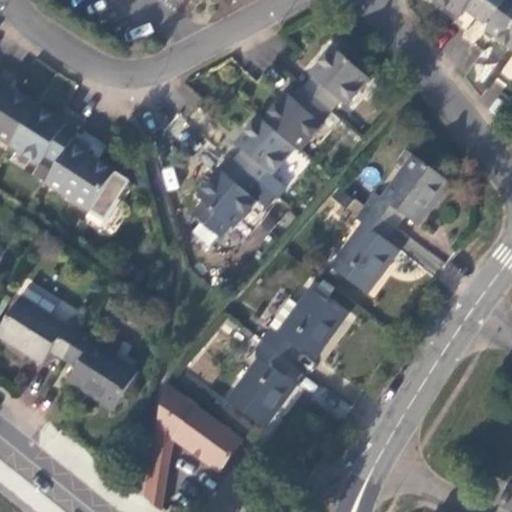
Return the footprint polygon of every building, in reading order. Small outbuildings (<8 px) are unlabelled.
[(465,8),(475,16),(486,0),(437,0),(458,16),(465,8)] [(486,29),(511,48),(511,0),(486,0),(475,16),(489,25),(486,29)] [(312,78),(303,89),(328,111),(337,100),(344,106),(367,78),(334,47),(309,75),(312,78)] [(2,88),(0,87),(0,138),(9,144),(34,106),(3,86),(2,88)] [(263,121),(294,147),(298,151),(321,123),(319,121),(328,111),(303,89),(293,99),(287,93),(263,121)] [(64,124),(34,106),(9,144),(39,164),(43,159),(54,166),(68,143),(74,134),(62,127),(64,124)] [(242,150),(233,161),(260,184),(268,173),(270,175),(294,147),(263,121),(259,117),(234,144),(242,150)] [(89,144),(74,134),(68,143),(54,166),(44,182),(89,210),(90,209),(104,218),(128,181),(84,153),(89,144)] [(363,205),(395,228),(403,216),(415,225),(448,180),(403,149),(394,163),(401,168),(379,197),(372,193),(363,205)] [(260,184),(233,161),(223,171),(220,169),(196,197),(231,227),(255,199),(250,195),(260,184)] [(386,240),(395,228),(363,205),(353,218),(360,222),(329,267),(366,293),(398,249),(386,240)] [(434,271),(442,261),(410,237),(403,247),(434,271)] [(259,340),(291,362),(301,350),(313,359),(346,315),(310,288),(298,304),(287,296),(267,324),(270,325),(259,340)] [(61,359),(83,325),(70,317),(64,324),(19,295),(0,325),(0,336),(42,362),(49,351),(61,359)] [(96,334),(83,325),(61,359),(75,368),(67,379),(113,408),(137,370),(92,341),(96,334)] [(282,374),(291,362),(259,340),(251,352),(258,358),(227,401),(264,428),(296,384),(282,374)] [(244,440),(166,383),(144,496),(162,511),(176,439),(220,471),(244,440)]
